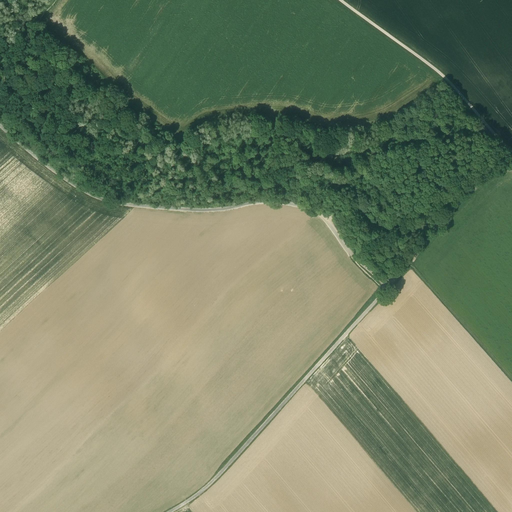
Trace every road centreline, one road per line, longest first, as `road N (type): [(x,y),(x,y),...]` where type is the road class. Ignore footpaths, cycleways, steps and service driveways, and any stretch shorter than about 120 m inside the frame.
road 1 (unclassified): [(0,124),(101,200),(183,209),(276,201),(315,210),(389,286)]
road 2 (unclassified): [(170,511),(222,470),(389,286)]
road 3 (unclassified): [(511,154),(431,65),(340,0)]
road 4 (unclassified): [(389,286),(451,209),(511,159)]
